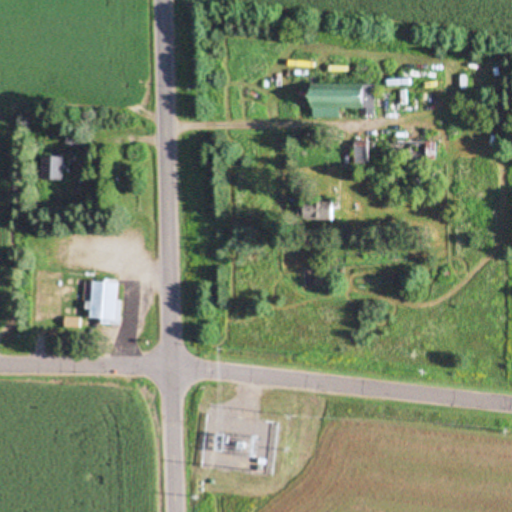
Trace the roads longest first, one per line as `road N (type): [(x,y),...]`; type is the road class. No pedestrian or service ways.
road 1 (tertiary): [(170,0),(179,511)]
road 2 (residential): [(174,356),(511,395)]
road 3 (residential): [(0,356),(174,356)]
